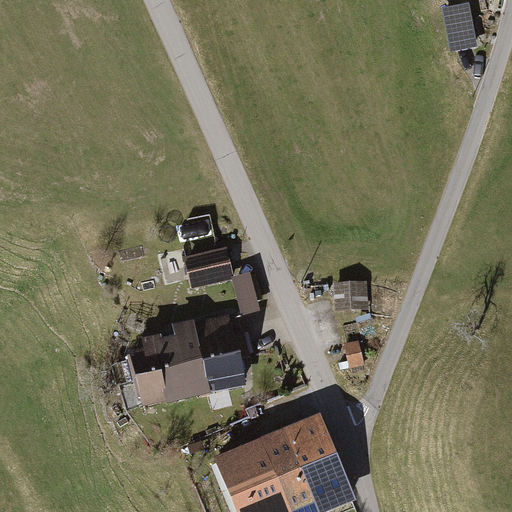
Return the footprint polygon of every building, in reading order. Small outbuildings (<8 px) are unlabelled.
[(440,13),(444,55),(474,52),(470,10),(440,13)] [(184,257),(193,292),(237,281),(228,246),(184,257)] [(253,273),(234,278),(244,317),(263,312),(253,273)] [(363,289),(330,293),(333,319),(366,315),(363,289)] [(128,363),(116,366),(124,414),(239,395),(226,320),(160,330),(162,347),(127,353),(128,363)] [(361,342),(348,343),(351,368),(365,366),(361,342)] [(315,424),(199,474),(215,511),(336,511),(350,506),(315,424)]
